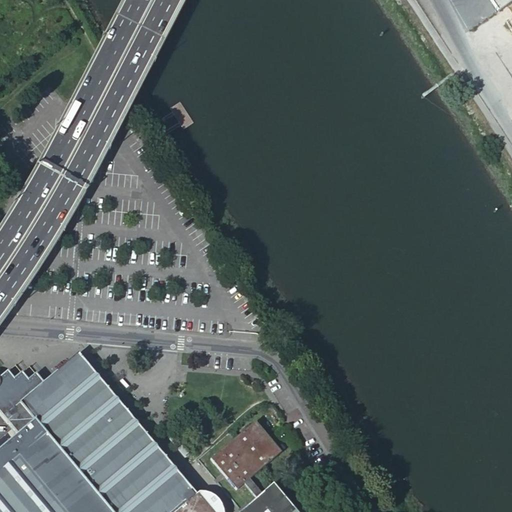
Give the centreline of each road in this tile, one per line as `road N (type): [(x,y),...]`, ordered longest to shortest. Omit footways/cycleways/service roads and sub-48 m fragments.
road 1 (unclassified): [(0,324),(250,348),(271,357),(371,511)]
road 2 (primary): [(0,296),(56,211),(166,0)]
road 3 (primary): [(142,0),(0,258)]
road 4 (unclassified): [(442,0),(511,118)]
